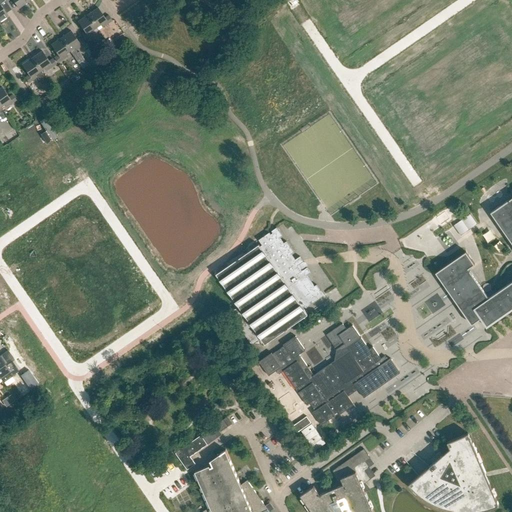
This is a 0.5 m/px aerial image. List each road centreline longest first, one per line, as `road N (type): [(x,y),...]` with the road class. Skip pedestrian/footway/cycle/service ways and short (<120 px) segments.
road 1 (residential): [(76,371),(169,307),(87,186),(0,244)]
road 2 (residential): [(284,511),(241,428),(150,493)]
road 3 (residential): [(150,493),(80,392),(76,371)]
road 4 (residential): [(348,82),(465,0)]
road 5 (residential): [(0,262),(76,371)]
